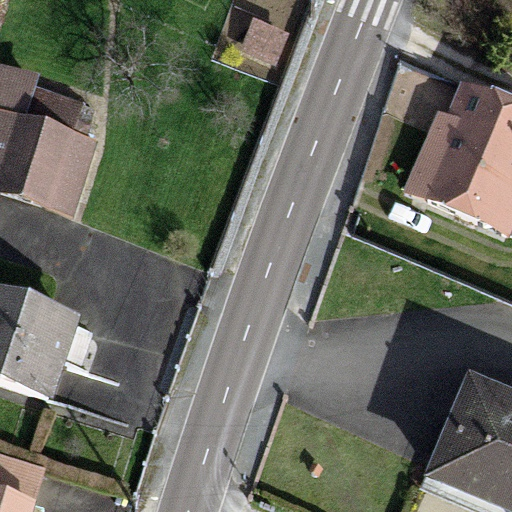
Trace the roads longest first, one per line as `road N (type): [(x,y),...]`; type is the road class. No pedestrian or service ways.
road 1 (tertiary): [(188,498),(363,11)]
road 2 (unknown): [(245,336),(511,317)]
road 3 (residential): [(511,73),(363,11)]
